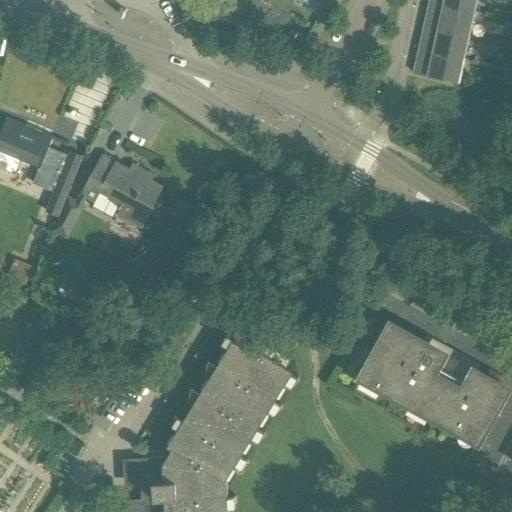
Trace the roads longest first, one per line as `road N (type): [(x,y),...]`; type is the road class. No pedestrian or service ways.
road 1 (residential): [(292,185),(76,511)]
road 2 (tertiary): [(296,130),(151,54),(20,10)]
road 3 (tertiary): [(511,248),(296,130)]
road 4 (residential): [(371,0),(296,130)]
road 5 (unclassified): [(511,362),(395,296)]
